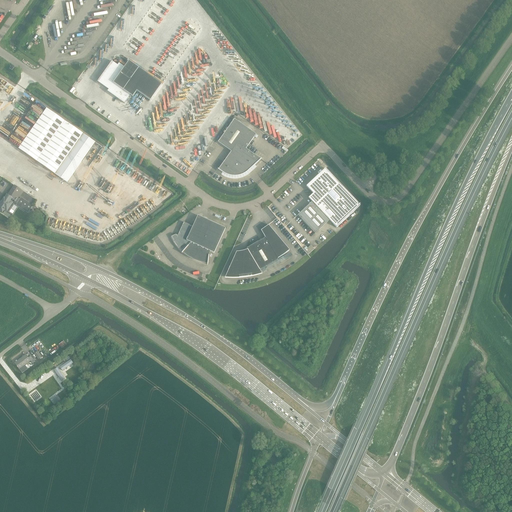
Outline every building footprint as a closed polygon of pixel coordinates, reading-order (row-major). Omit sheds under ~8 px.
[(130,95),(132,97),(136,91),(150,101),(162,84),(129,61),(125,67),(119,63),(117,65),(112,61),(97,82),(108,90),(107,91),(124,103),(130,95)] [(46,109),(19,149),(67,182),(95,142),(46,109)] [(234,119),(218,142),(231,152),(226,158),(224,160),(225,161),(219,169),(218,169),(217,169),(222,173),(223,173),(225,174),(227,175),(230,176),(232,176),(235,176),(238,176),(240,175),(243,175),(245,173),(247,172),(254,165),(261,159),(261,158),(260,159),(246,149),(256,134),(234,119)] [(308,198),(312,202),(298,215),(315,234),(329,220),(336,228),(360,206),(325,169),(306,186),(313,194),(308,198)] [(0,205),(0,206),(0,211),(3,214),(5,211),(8,212),(13,204),(11,202),(13,199),(18,202),(17,203),(29,212),(30,209),(32,210),(34,207),(32,205),(36,200),(24,191),(14,185),(9,193),(9,194),(8,196),(7,195),(5,199),(4,199),(0,205)] [(171,236),(174,242),(176,245),(179,249),(182,252),(182,253),(183,252),(186,255),(189,257),(192,259),(196,260),(200,262),(203,263),(207,263),(207,265),(208,265),(209,251),(214,253),(225,228),(198,215),(193,226),(184,222),(177,236),(175,235),(171,237),(171,236)] [(236,252),(226,278),(229,278),(230,278),(233,278),(237,278),(240,278),(242,278),(245,278),(247,277),(249,277),(252,276),(254,276),(256,275),(259,275),(261,274),(262,274),(260,272),(259,270),(278,259),(283,255),(289,250),(274,232),(268,225),(261,230),(265,237),(252,245),(246,249),(247,250),(245,250),(243,251),(241,252),(239,252),(237,252),(236,252)] [(305,250),(309,254),(314,249),(311,245),(305,250)] [(38,351),(34,354),(38,360),(42,357),(38,351)] [(26,355),(14,363),(19,369),(22,373),(28,369),(25,365),(30,361),(32,364),(35,362),(31,356),(28,358),(26,355)] [(71,360),(60,367),(62,371),(73,363),(71,360)] [(57,368),(54,370),(61,381),(65,378),(57,368)]
